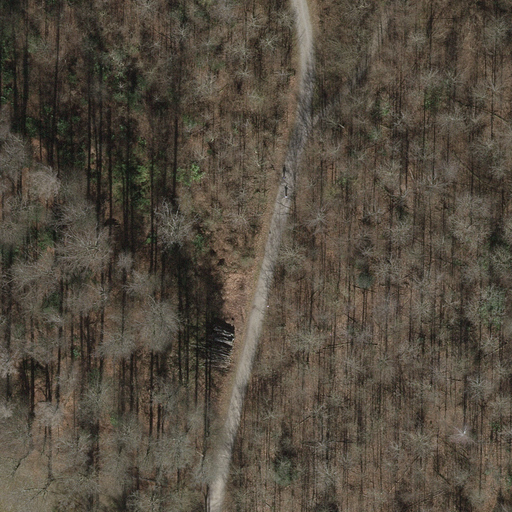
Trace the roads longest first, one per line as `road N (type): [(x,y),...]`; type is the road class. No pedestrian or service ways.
road 1 (track): [(302,133),(215,511)]
road 2 (track): [(299,0),(308,56),(302,133)]
